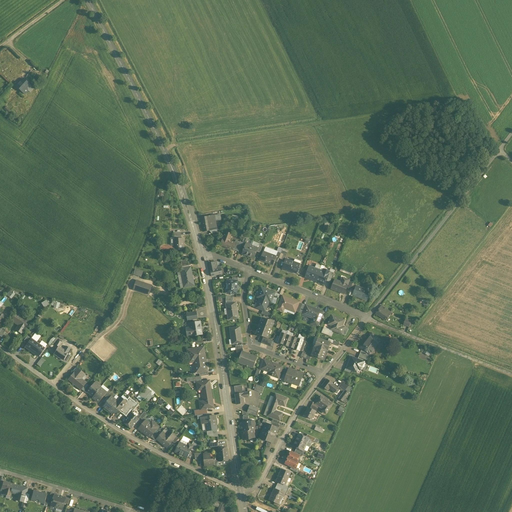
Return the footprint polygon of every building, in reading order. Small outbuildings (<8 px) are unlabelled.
[(16,86),(25,94),(31,87),(23,79),(16,86)] [(208,220),(202,221),(204,231),(210,230),(209,221),(208,220)] [(214,220),(209,221),(210,230),(212,230),(212,233),(217,232),(214,220)] [(226,232),(221,245),(233,250),(235,243),(230,241),(232,235),(230,234),(230,233),(228,233),(227,233),(226,232)] [(176,239),(174,239),(174,247),(175,250),(184,249),(183,239),(181,239),(180,239),(176,239)] [(242,243),(236,240),(235,243),(233,250),(239,252),(241,246),(242,243)] [(245,247),(242,254),(248,256),(252,246),(246,243),(245,247)] [(258,248),(252,246),(248,256),(254,258),(257,252),(258,248)] [(275,256),(263,252),(265,248),(264,247),(260,260),(273,265),(274,262),(276,256),(275,256)] [(294,259),(294,261),(285,258),(281,268),(295,273),(299,263),(300,261),(294,259)] [(217,266),(210,268),(212,276),(222,274),(220,265),(217,266)] [(315,268),(309,265),(309,266),(308,271),(307,270),(307,271),(305,277),(315,281),(319,270),(314,269),(315,268)] [(190,267),(180,269),(177,270),(181,288),(194,285),(190,267)] [(134,274),(142,277),(144,271),(136,268),(134,274)] [(324,269),(323,271),(319,270),(315,281),(324,284),(325,284),(327,278),(329,272),(324,269)] [(342,282),(335,279),(331,288),(344,293),(346,287),(349,280),(349,279),(344,277),(342,282)] [(230,281),(227,280),(226,293),(237,294),(238,281),(232,281),(232,279),(230,279),(230,281)] [(151,286),(137,281),(134,289),(149,294),(151,286)] [(364,289),(356,286),(357,284),(356,284),(352,295),(366,300),(371,287),(366,285),(364,289)] [(267,290),(265,289),(261,287),(258,293),(260,293),(258,298),(259,298),(269,302),(271,303),(275,293),(267,290)] [(291,299),(282,295),(277,309),(283,311),(284,308),(295,312),(299,302),(298,302),(291,299)] [(269,302),(259,298),(257,303),(258,304),(257,308),(265,311),(269,302)] [(52,305),(54,306),(54,307),(58,309),(61,303),(54,300),(52,305)] [(236,302),(226,304),(227,309),(228,309),(228,314),(227,314),(228,319),(238,318),(237,313),(236,313),(236,309),(237,309),(236,302)] [(323,311),(306,305),(302,314),(315,318),(313,324),(318,326),(323,311)] [(391,313),(381,305),(375,313),(385,321),(391,313)] [(196,312),(187,314),(188,320),(193,319),(197,319),(196,312)] [(17,314),(16,313),(11,321),(18,326),(15,330),(19,332),(21,334),(27,325),(25,324),(27,320),(21,316),(17,314)] [(344,320),(332,315),(329,323),(332,325),(330,330),(342,334),(345,329),(341,328),(344,320)] [(274,322),(263,318),(257,334),(268,339),(274,322)] [(197,319),(193,319),(193,323),(190,323),(191,328),(186,329),(187,336),(192,335),(192,336),(202,334),(201,330),(202,330),(201,326),(200,322),(197,322),(197,319)] [(240,327),(229,328),(232,344),(242,343),(240,327)] [(32,338),(37,342),(41,336),(36,332),(32,338)] [(372,332),(360,347),(363,349),(369,355),(377,345),(379,346),(383,341),(372,332)] [(282,333),(278,343),(283,345),(287,335),(282,333)] [(292,337),(287,335),(283,345),(289,347),(292,337)] [(31,340),(27,337),(23,342),(27,345),(31,340)] [(298,339),(292,337),(289,347),(294,349),(298,339)] [(315,347),(328,351),(331,343),(318,338),(315,347)] [(44,349),(31,339),(31,340),(27,345),(25,348),(38,357),(44,349)] [(303,341),(298,339),(294,349),(300,351),(303,341)] [(64,350),(58,346),(58,347),(53,354),(63,361),(64,360),(68,354),(63,351),(64,350)] [(204,347),(187,349),(189,363),(193,363),(195,373),(194,373),(194,374),(199,373),(208,372),(204,347)] [(328,351),(315,347),(312,355),(325,360),(328,351)] [(242,352),(241,351),(240,355),(237,362),(253,368),(257,357),(243,352),(242,352)] [(301,357),(310,360),(312,355),(303,352),(301,357)] [(365,362),(352,356),(347,368),(357,372),(358,369),(358,368),(358,366),(362,368),(365,362)] [(42,357),(37,364),(41,367),(45,360),(42,357)] [(282,366),(264,360),(261,369),(269,372),(268,374),(278,378),(282,366)] [(302,373),(289,368),(288,369),(286,375),(284,380),(297,385),(302,373)] [(85,374),(78,369),(69,380),(81,389),(86,383),(81,379),(85,374)] [(148,381),(142,376),(137,383),(143,388),(148,381)] [(338,388),(327,380),(322,387),(328,391),(330,389),(335,392),(338,388)] [(198,388),(201,388),(204,403),(200,404),(201,409),(214,407),(209,381),(197,383),(198,388)] [(343,381),(339,386),(345,390),(339,398),(344,401),(354,388),(343,381)] [(91,387),(88,391),(88,392),(93,396),(101,387),(95,382),(91,387)] [(147,385),(139,395),(144,398),(151,389),(147,385)] [(241,385),(234,386),(235,394),(243,393),(241,385)] [(264,388),(256,385),(254,390),(262,393),(264,388)] [(101,387),(93,396),(92,397),(93,398),(98,402),(103,395),(106,392),(101,387)] [(106,392),(103,395),(106,398),(111,392),(108,389),(106,392)] [(151,389),(144,398),(145,400),(147,398),(149,400),(155,393),(151,389)] [(243,393),(235,394),(237,404),(244,403),(243,397),(243,393)] [(288,398),(276,394),(274,398),(273,401),(271,406),(276,408),(278,404),(285,407),(288,398)] [(109,400),(104,406),(110,411),(118,402),(112,397),(109,400)] [(326,400),(321,397),(316,404),(323,409),(322,411),(326,414),(328,412),(332,404),(326,400)] [(126,403),(120,398),(118,402),(124,406),(121,410),(122,411),(125,407),(130,411),(135,403),(130,399),(126,403)] [(118,402),(110,411),(116,416),(121,410),(124,406),(118,402)] [(260,409),(250,405),(247,413),(249,413),(257,416),(260,409)] [(276,408),(271,406),(270,409),(268,413),(267,416),(273,419),(280,421),(283,413),(275,411),(276,408)] [(316,411),(308,408),(304,416),(312,420),(316,411)] [(132,413),(124,423),(131,429),(139,419),(136,417),(136,415),(134,413),(132,414),(132,413)] [(208,417),(201,418),(202,424),(206,423),(207,431),(217,429),(215,416),(208,417)] [(148,418),(139,429),(150,438),(150,437),(154,432),(159,427),(148,418)] [(253,421),(242,423),(243,428),(244,431),(253,430),(254,430),(253,421)] [(266,423),(264,430),(275,434),(276,434),(278,428),(271,425),(266,423)] [(244,431),(242,431),(243,434),(242,434),(243,439),(253,438),(253,434),(253,430),(244,431)] [(275,434),(264,430),(263,430),(261,437),(268,440),(272,441),(273,438),(274,438),(275,434)] [(166,436),(162,432),(159,436),(157,439),(168,448),(173,442),(176,437),(168,431),(169,432),(166,436)] [(308,438),(299,434),(297,438),(298,438),(296,441),(306,445),(307,442),(307,441),(308,438)] [(180,439),(175,451),(187,458),(191,450),(193,446),(193,445),(180,439)] [(306,445),(296,441),(295,443),(293,446),(303,451),(306,445)] [(228,448),(218,448),(219,462),(229,461),(228,448)] [(290,452),(288,458),(297,462),(299,456),(290,452)] [(210,454),(203,454),(204,466),(216,465),(216,459),(211,459),(210,454)] [(299,463),(288,458),(285,464),(296,469),(299,463)] [(282,469),(276,481),(284,485),(290,472),(282,469)] [(12,485),(4,483),(2,488),(5,489),(11,491),(12,485)] [(22,488),(12,485),(11,491),(10,493),(16,495),(15,500),(23,502),(25,494),(27,489),(22,488)] [(284,493),(274,488),(269,499),(279,504),(284,493)] [(47,494),(34,491),(34,490),(33,490),(31,500),(39,502),(39,501),(45,502),(46,498),(47,494)] [(53,500),(51,506),(57,508),(61,497),(55,495),(53,500)] [(66,498),(61,497),(57,508),(63,510),(65,504),(66,498)] [(221,502),(213,500),(211,505),(219,508),(221,502)]
